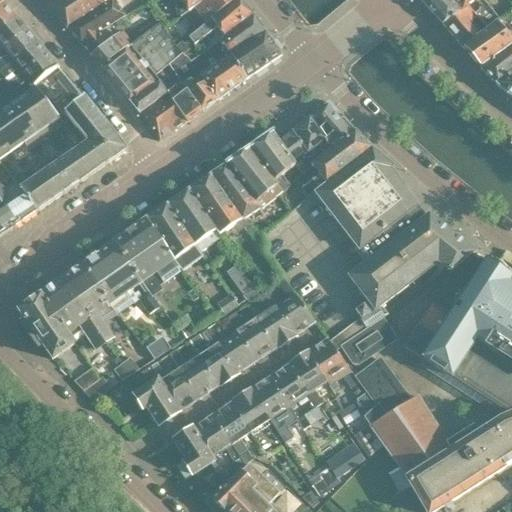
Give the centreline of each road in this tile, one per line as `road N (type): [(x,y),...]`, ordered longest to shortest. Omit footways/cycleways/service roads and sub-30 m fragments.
road 1 (unclassified): [(511,241),(386,137),(315,60)]
road 2 (residential): [(118,465),(342,320)]
road 3 (residential): [(24,0),(162,170)]
road 4 (unclassified): [(0,288),(162,170)]
road 5 (unclassified): [(162,170),(315,60)]
road 6 (unclassified): [(391,0),(511,123)]
road 7 (residential): [(0,346),(118,465)]
